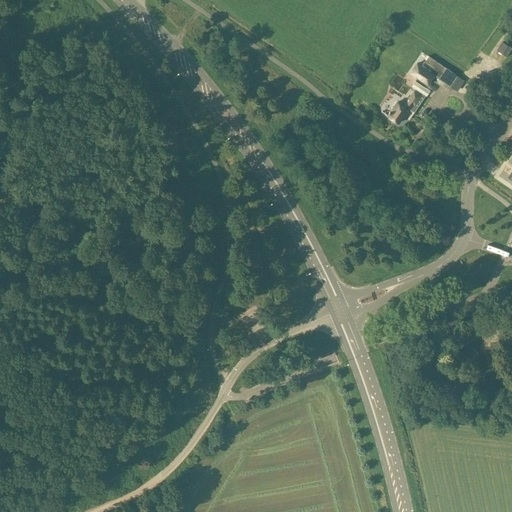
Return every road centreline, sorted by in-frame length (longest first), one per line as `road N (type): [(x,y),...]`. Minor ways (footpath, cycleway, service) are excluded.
road 1 (primary): [(340,309),(279,190),(207,89),(122,0)]
road 2 (unclassified): [(147,485),(193,442),(244,362),(282,334),(340,309)]
road 3 (primary): [(403,511),(384,429),(340,309)]
road 4 (secondary): [(340,309),(432,269),(463,240)]
road 5 (tertiary): [(463,240),(467,190),(511,117)]
